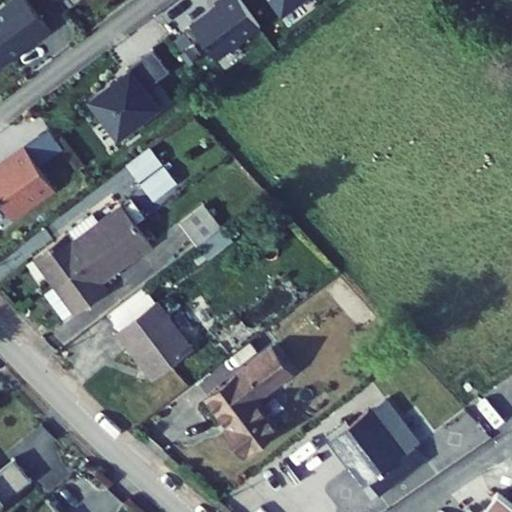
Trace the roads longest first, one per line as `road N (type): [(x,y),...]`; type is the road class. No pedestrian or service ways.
road 1 (residential): [(184,511),(0,332)]
road 2 (residential): [(0,119),(158,0)]
